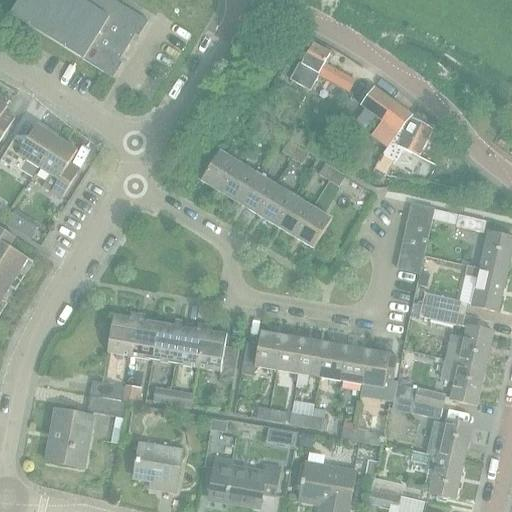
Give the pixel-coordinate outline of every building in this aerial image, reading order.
[(138,37),(148,22),(112,0),(19,0),(10,15),(112,79),(122,63),(115,59),(131,33),(138,37)] [(302,58),(308,46),(297,40),(291,52),(302,58)] [(325,65),(331,54),(313,44),(302,66),(297,76),(309,82),(314,73),(333,84),(333,83),(349,92),(355,82),(338,73),(339,73),(325,65)] [(382,123),(395,105),(374,90),(361,107),(382,123)] [(7,107),(0,103),(0,141),(11,124),(1,118),(7,107)] [(411,117),(395,105),(382,123),(371,137),(386,148),(377,161),(377,162),(408,120),(411,117)] [(248,125),(258,131),(264,121),(254,115),(248,125)] [(410,122),(408,120),(377,162),(378,162),(374,170),(386,176),(394,161),(395,162),(401,150),(417,158),(431,132),(411,121),(410,122)] [(275,127),(264,121),(258,131),(269,137),(275,127)] [(26,161),(38,169),(56,139),(37,127),(27,144),(16,137),(0,162),(18,174),(26,161)] [(42,187),(51,193),(50,194),(61,200),(77,175),(68,170),(78,153),(56,139),(38,169),(49,176),(42,187)] [(292,158),(298,148),(288,141),(281,152),(292,158)] [(308,154),(298,148),(292,158),(302,164),(308,154)] [(220,193),(238,164),(219,153),(201,182),(220,193)] [(220,193),(238,205),(256,175),(238,164),(220,193)] [(329,181),(335,170),(325,164),(318,175),(329,181)] [(345,177),(335,170),(329,181),(339,187),(345,177)] [(256,175),(238,205),(257,216),(275,187),(256,175)] [(257,216),(275,228),(293,198),(275,187),(257,216)] [(275,228),(293,239),(312,210),(293,198),(275,228)] [(410,205),(401,244),(425,250),(434,211),(410,205)] [(312,210),(293,239),(312,251),(330,221),(312,210)] [(482,234),(485,222),(457,217),(455,228),(482,234)] [(14,240),(0,230),(0,282),(15,292),(33,263),(9,249),(14,240)] [(467,266),(466,267),(505,276),(511,248),(511,239),(487,233),(479,269),(467,266)] [(422,262),(425,250),(401,244),(398,256),(422,262)] [(419,274),(422,262),(398,256),(395,269),(419,274)] [(505,276),(466,267),(464,277),(477,280),(471,307),(497,313),(505,276)] [(0,316),(15,292),(0,282),(0,316)] [(424,294),(421,306),(463,316),(466,304),(424,294)] [(463,316),(421,306),(418,317),(460,327),(463,316)] [(130,358),(137,321),(113,317),(107,354),(130,358)] [(130,358),(153,361),(159,324),(137,321),(130,358)] [(175,365),(181,328),(159,324),(153,361),(175,365)] [(450,341),(445,361),(484,370),(492,332),(466,326),(462,344),(450,341)] [(175,365),(198,369),(204,332),(181,328),(175,365)] [(204,332),(198,369),(220,372),(218,380),(232,382),(238,350),(224,347),(226,335),(204,332)] [(255,368),(277,371),(283,338),(261,334),(255,368)] [(298,375),(304,341),(283,338),(277,371),(298,375)] [(298,375),(319,379),(325,345),(304,341),(298,375)] [(341,383),(346,349),(325,345),(319,379),(341,383)] [(341,383),(362,386),(367,353),(346,349),(341,383)] [(367,353),(362,386),(383,390),(389,356),(367,353)] [(484,370),(445,361),(441,380),(453,383),(449,400),(475,407),(484,370)] [(122,403),(125,388),(93,382),(90,398),(122,403)] [(441,409),(444,397),(416,390),(416,389),(397,385),(394,398),(413,402),(413,403),(441,409)] [(141,388),(126,386),(123,402),(138,405),(141,388)] [(153,401),(168,404),(170,390),(155,388),(153,401)] [(194,394),(170,390),(168,404),(191,408),(194,394)] [(87,413),(116,418),(124,420),(126,404),(122,403),(90,398),(87,413)] [(438,421),(441,409),(413,403),(410,415),(438,421)] [(256,420),(268,422),(270,410),(258,408),(256,420)] [(287,413),(270,410),(268,422),(285,425),(287,413)] [(84,469),(93,418),(59,412),(54,444),(51,443),(48,463),(84,469)] [(299,427),(311,429),(313,417),(301,415),(299,427)] [(328,420),(313,417),(311,429),(326,432),(328,420)] [(434,423),(426,454),(431,455),(436,456),(463,462),(471,427),(444,421),(443,425),(434,423)] [(340,440),(353,442),(355,430),(342,428),(340,440)] [(380,447),(382,435),(355,430),(353,442),(380,447)] [(175,493),(181,455),(140,448),(135,478),(161,483),(160,491),(175,493)] [(434,466),(428,494),(454,500),(463,462),(436,456),(431,455),(428,465),(434,466)] [(226,506),(227,503),(260,509),(262,495),(275,498),(280,469),(266,467),(265,477),(232,471),(233,462),(218,459),(217,469),(215,468),(210,500),(212,501),(211,503),(226,506)] [(368,461),(365,477),(374,479),(378,463),(368,461)] [(350,510),(356,474),(305,465),(299,501),(322,505),(321,511),(348,511),(348,510),(350,510)] [(400,498),(403,487),(373,480),(370,491),(400,498)] [(396,511),(399,500),(370,493),(367,506),(396,511)]
